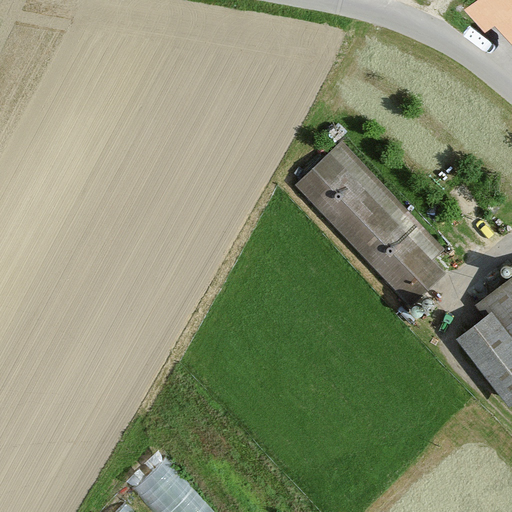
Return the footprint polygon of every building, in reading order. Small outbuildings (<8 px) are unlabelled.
[(511,0),(474,0),(465,9),(489,33),(499,23),(511,35),(511,0)] [(459,265),(342,142),(296,185),(414,309),(459,265)] [(511,276),(477,304),(487,317),(460,338),(511,402),(511,276)] [(156,470),(139,484),(163,511),(224,511),(164,444),(147,459),(156,470)] [(141,511),(125,493),(103,511),(141,511)]
